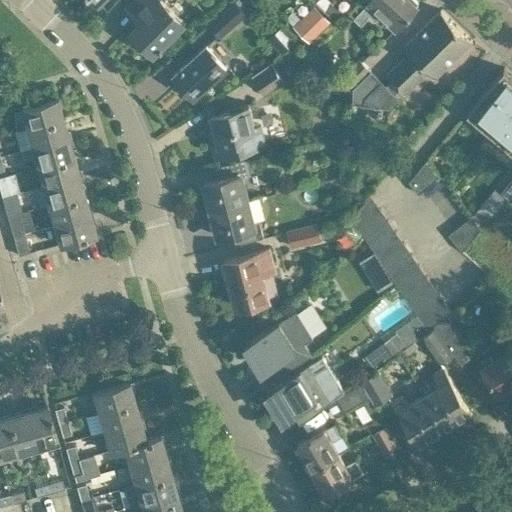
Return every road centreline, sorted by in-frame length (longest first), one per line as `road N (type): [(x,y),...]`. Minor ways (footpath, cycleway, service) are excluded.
road 1 (residential): [(166,260),(139,161),(110,94),(30,0)]
road 2 (residential): [(290,511),(186,332),(166,260)]
road 3 (residential): [(0,352),(109,278),(166,260)]
